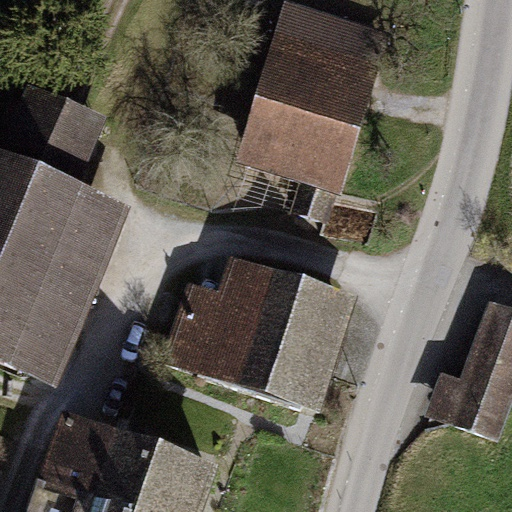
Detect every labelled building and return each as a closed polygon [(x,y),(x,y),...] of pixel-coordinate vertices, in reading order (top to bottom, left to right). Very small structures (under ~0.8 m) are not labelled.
[(397,43),(293,13),(247,169),(351,199),(397,43)] [(4,173),(0,171),(0,378),(54,401),(129,220),(82,201),(112,130),(35,98),(4,173)] [(238,271),(226,306),(195,296),(171,369),(322,418),(357,309),(238,271)] [(442,382),(428,420),(501,445),(511,413),(511,319),(493,313),(467,391),(442,382)] [(74,511),(209,511),(218,484),(64,434),(42,502),(74,511)]
